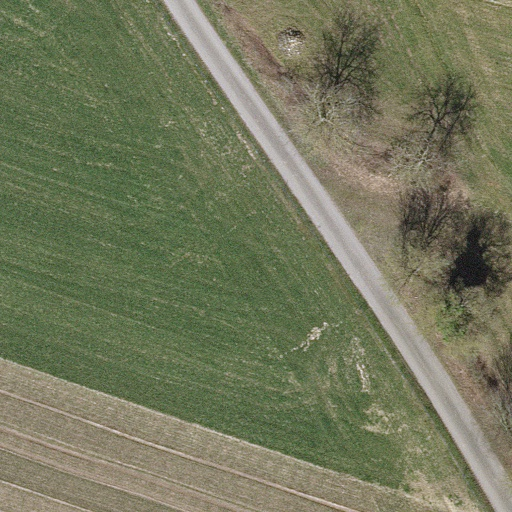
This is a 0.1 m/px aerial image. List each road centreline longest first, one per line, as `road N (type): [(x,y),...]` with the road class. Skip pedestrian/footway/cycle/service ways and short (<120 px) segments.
road 1 (residential): [(511,487),(189,0)]
road 2 (track): [(511,239),(312,185)]
